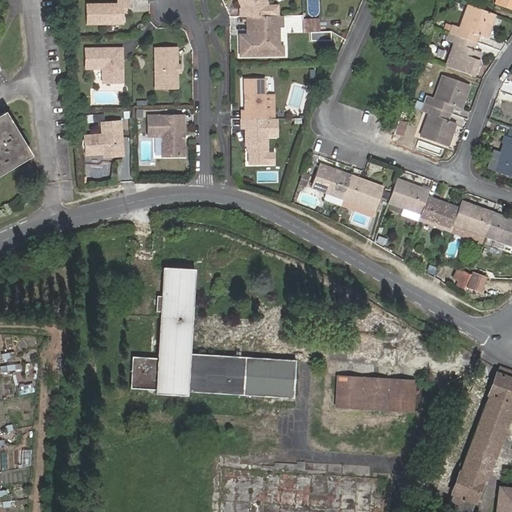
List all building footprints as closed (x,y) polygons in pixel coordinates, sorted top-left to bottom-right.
[(116,0),(117,2),(86,3),(86,23),(123,23),(123,7),(130,7),(129,0),(116,0)] [(240,0),(244,9),(244,17),(249,17),(279,16),(279,6),(269,6),(269,4),(267,1),(265,0),(240,0)] [(511,0),(496,0),(495,2),(511,8),(511,0)] [(488,37),(497,14),(469,4),(461,27),(453,24),(450,32),(469,39),(472,31),(479,34),(488,37)] [(279,16),(249,17),(249,36),(242,36),(242,57),(284,56),(284,48),(281,48),(280,27),(284,27),(284,16),(279,16)] [(303,32),(317,30),(317,19),(303,19),(303,32)] [(476,42),(479,34),(472,31),(469,39),(476,42)] [(469,39),(450,32),(447,40),(455,43),(446,66),(474,76),(483,52),(474,48),(466,46),(469,39)] [(474,48),(476,42),(469,39),(466,46),(474,48)] [(122,47),(87,48),(87,67),(104,67),(104,82),(123,81),(122,47)] [(179,47),(157,49),(160,89),(182,87),(179,47)] [(446,102),(453,105),(461,108),(470,85),(443,75),(435,97),(428,95),(425,103),(443,109),(446,102)] [(248,112),(248,119),(265,119),(268,119),(268,94),(267,80),(247,80),(248,112)] [(276,94),(268,94),(268,119),(277,119),(276,94)] [(443,109),(451,112),(453,105),(446,102),(443,109)] [(456,122),(448,119),(440,116),(443,109),(425,103),(422,110),(429,113),(421,136),(447,145),(456,122)] [(448,119),(451,112),(443,109),(440,116),(448,119)] [(89,115),(89,122),(105,121),(105,113),(89,115)] [(183,114),(148,115),(148,133),(162,133),(162,154),(184,154),(183,114)] [(3,115),(0,117),(0,171),(27,155),(3,115)] [(265,128),(265,119),(248,119),(247,120),(248,145),(252,145),(252,149),(250,151),(250,164),(270,164),(270,153),(270,128),(265,128)] [(409,122),(400,119),(398,123),(398,124),(395,133),(404,136),(409,122)] [(385,131),(394,134),(395,133),(398,124),(389,121),(385,131)] [(121,122),(103,122),(103,134),(85,135),(86,154),(104,153),(104,149),(122,148),(121,122)] [(511,137),(508,136),(505,135),(503,142),(504,142),(507,143),(504,152),(501,152),(495,170),(511,175),(511,137)] [(104,153),(105,160),(123,159),(122,148),(104,149),(104,153)] [(327,193),(344,199),(353,175),(345,172),(344,175),(333,171),(334,169),(320,164),(312,187),(327,193)] [(310,175),(304,173),(300,183),(307,186),(310,175)] [(353,175),(344,199),(376,210),(384,187),(370,183),(369,184),(358,180),(359,177),(353,175)] [(397,179),(389,202),(404,208),(421,214),(428,195),(430,189),(423,186),(422,189),(411,186),(412,184),(397,179)] [(344,199),(327,193),(326,197),(326,198),(343,204),(344,199)] [(421,214),(419,220),(451,231),(453,224),(460,208),(445,203),(445,204),(434,201),(435,198),(428,195),(421,214)] [(344,199),(343,204),(374,215),(376,210),(344,199)] [(462,201),(460,208),(453,224),(486,236),(494,211),(487,209),(486,211),(476,208),(476,206),(462,201)] [(419,220),(421,214),(404,208),(402,214),(419,220)] [(501,213),(494,211),(486,236),(511,244),(511,218),(511,219),(511,221),(500,216),(501,213)] [(486,236),(453,224),(451,231),(483,242),(486,236)] [(195,269),(164,267),(159,358),(133,357),(132,387),(157,388),(157,393),(187,394),(187,392),(293,397),(295,360),(189,353),(195,269)] [(465,290),(471,275),(456,269),(452,279),(458,281),(456,286),(465,290)] [(511,370),(501,366),(489,394),(491,395),(463,470),(461,470),(449,505),(468,511),(470,511),(481,482),(484,483),(511,409),(511,370)] [(414,413),(415,381),(337,377),(335,408),(414,413)] [(19,386),(20,395),(36,392),(34,383),(19,386)] [(511,511),(511,488),(500,487),(497,511),(511,511)]
